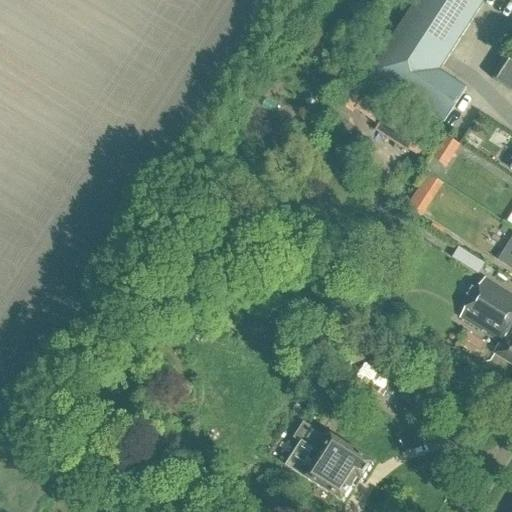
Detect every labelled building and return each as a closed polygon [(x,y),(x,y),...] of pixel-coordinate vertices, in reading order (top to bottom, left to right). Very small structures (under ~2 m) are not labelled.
[(463,94),(467,89),(440,72),(484,5),(485,4),(477,0),(419,0),(371,74),(445,123),(463,94)] [(511,57),(506,54),(492,76),(511,88),(511,57)] [(375,133),(408,154),(421,134),(388,113),(375,133)] [(446,139),(432,159),(444,167),(457,146),(446,139)] [(418,193),(406,210),(421,220),(432,202),(418,193)] [(511,366),(511,296),(484,279),(460,318),(501,344),(494,355),(511,366)] [(345,320),(358,296),(342,287),(329,310),(345,320)] [(380,319),(388,305),(375,298),(367,311),(380,319)] [(205,348),(216,333),(204,324),(193,339),(205,348)] [(331,441),(304,424),(294,440),(301,444),(286,469),(344,506),(359,483),(363,485),(375,466),(333,439),(331,441)] [(259,471),(285,445),(267,427),(240,453),(259,471)]
